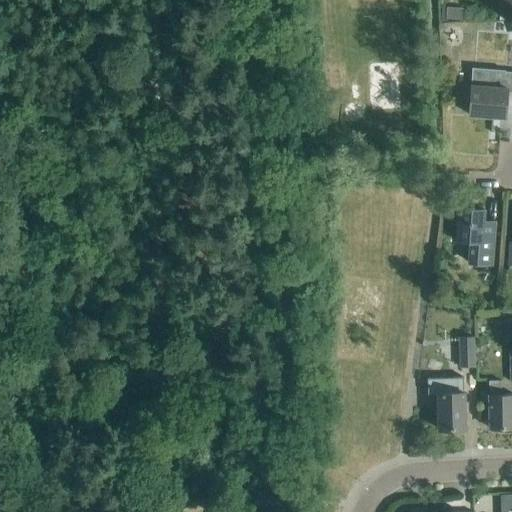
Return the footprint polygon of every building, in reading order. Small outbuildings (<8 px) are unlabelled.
[(511,16),(511,0),(497,0),(498,17),(511,16)] [(511,93),(511,72),(493,72),(492,87),(470,86),(468,116),(504,118),(506,93),(511,93)] [(493,266),(496,222),(482,221),(483,210),(457,209),(455,240),(469,241),(467,264),(493,266)] [(459,368),(474,368),(473,338),(458,338),(459,368)] [(463,378),(426,379),(427,395),(437,395),(438,429),(438,430),(439,430),(439,429),(463,429),(463,430),(464,430),(464,429),(463,393),(463,378)] [(511,395),(500,395),(500,381),(488,381),(488,396),(487,396),(488,429),(511,428),(511,395)]
